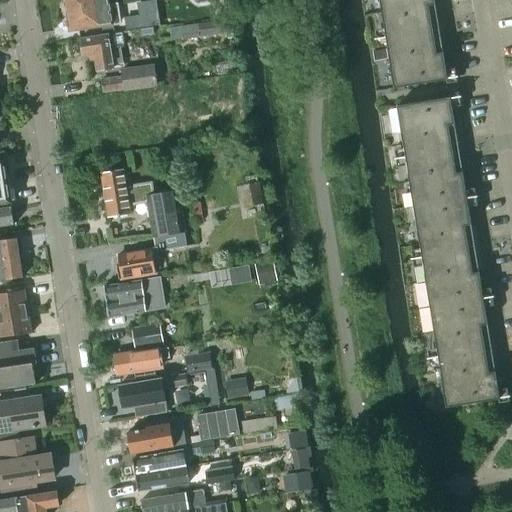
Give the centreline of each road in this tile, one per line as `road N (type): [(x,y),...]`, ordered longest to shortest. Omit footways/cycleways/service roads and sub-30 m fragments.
road 1 (residential): [(103,511),(20,0)]
road 2 (residential): [(506,162),(480,0)]
